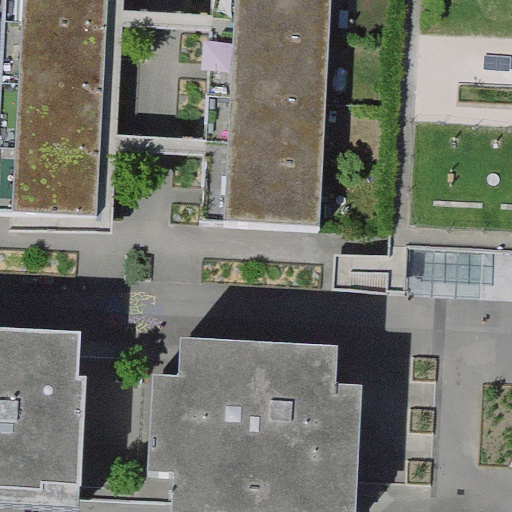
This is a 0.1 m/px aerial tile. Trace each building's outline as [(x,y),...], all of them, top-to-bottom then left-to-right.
[(104,0),(10,0),(0,207),(0,226),(93,231),(104,0)] [(320,0),(226,0),(215,232),(309,236),(320,0)] [(511,0),(320,0),(309,236),(511,245),(511,0)] [(0,501),(73,504),(78,335),(0,332),(0,501)] [(254,352),(183,348),(181,385),(155,384),(150,476),(178,478),(176,511),(352,511),(358,395),(331,394),(333,356),(254,352)]
